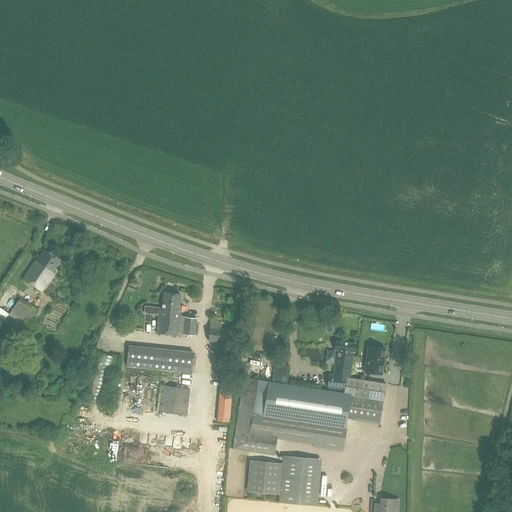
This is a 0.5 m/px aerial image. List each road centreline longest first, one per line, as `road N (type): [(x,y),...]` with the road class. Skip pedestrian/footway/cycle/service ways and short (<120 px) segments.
road 1 (primary): [(0,178),(255,272),(511,318)]
road 2 (unknown): [(380,438),(355,486),(344,490),(333,472),(346,449),(365,440)]
